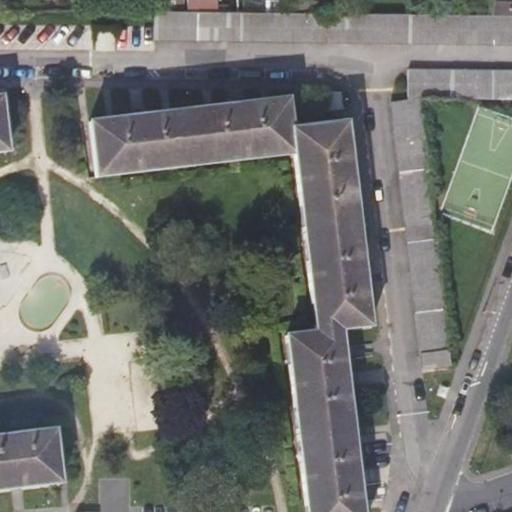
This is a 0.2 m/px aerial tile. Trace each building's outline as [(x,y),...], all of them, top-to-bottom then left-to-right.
[(228,0),(203,0),(204,16),(229,16),(228,0)] [(511,49),(511,18),(229,16),(204,16),(160,15),(159,45),(511,49)] [(398,104),(430,367),(458,363),(428,108),(511,108),(511,77),(413,77),(412,103),(398,104)] [(109,178),(301,155),(299,131),(295,99),(103,123),(109,178)] [(302,154),(323,333),(347,329),(376,326),(353,123),(299,131),(301,155),(302,154)] [(367,511),(347,329),(323,333),(294,336),(313,511),(367,511)] [(0,437),(0,486),(12,485),(66,478),(60,432),(0,437)]
